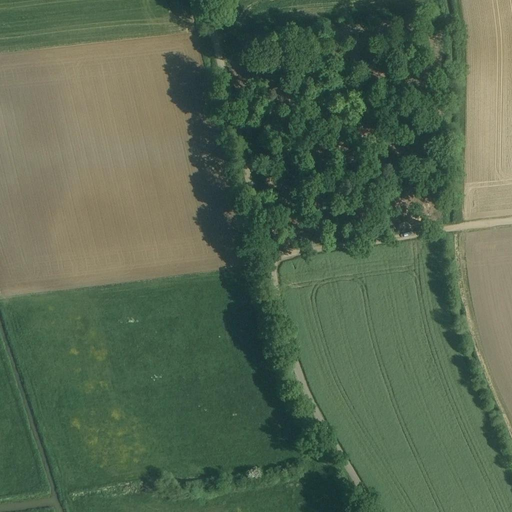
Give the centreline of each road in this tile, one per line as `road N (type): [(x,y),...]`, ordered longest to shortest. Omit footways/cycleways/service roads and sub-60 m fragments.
road 1 (track): [(375,511),(321,422),(293,354),(204,0)]
road 2 (track): [(268,259),(511,222)]
